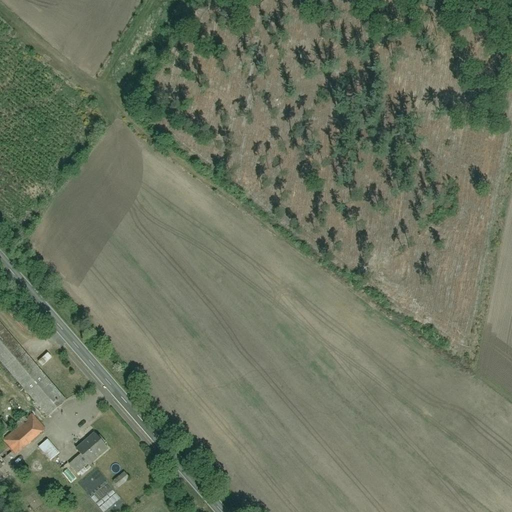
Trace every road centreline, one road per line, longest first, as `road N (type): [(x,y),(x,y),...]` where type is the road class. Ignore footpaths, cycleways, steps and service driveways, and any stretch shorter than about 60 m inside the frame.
road 1 (secondary): [(222,511),(0,258)]
road 2 (track): [(104,90),(0,7)]
